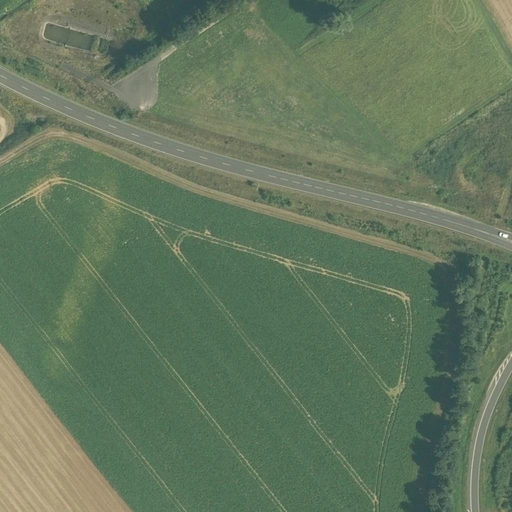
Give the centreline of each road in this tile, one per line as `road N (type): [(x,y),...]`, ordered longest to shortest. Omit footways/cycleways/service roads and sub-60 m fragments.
road 1 (secondary): [(0,75),(227,166),(511,242)]
road 2 (track): [(0,161),(39,135),(66,131),(196,185),(430,253),(452,268),(457,292)]
road 3 (track): [(423,511),(454,373),(457,292)]
road 4 (track): [(109,90),(248,0)]
road 5 (motorway): [(511,362),(479,446),(475,511)]
